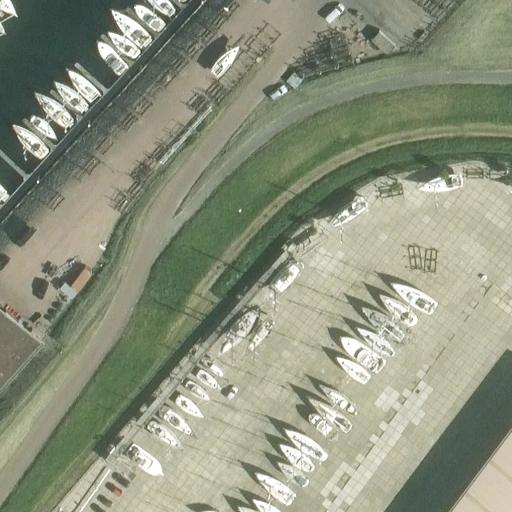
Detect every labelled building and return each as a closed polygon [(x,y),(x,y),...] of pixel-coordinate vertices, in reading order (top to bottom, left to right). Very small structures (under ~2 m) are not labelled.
[(466,248),(458,230),(412,249),(420,267),(466,248)] [(435,290),(439,296),(485,263),(473,246),(416,288),(423,298),(435,290)] [(54,300),(46,310),(59,320),(67,310),(54,300)] [(0,316),(0,381),(1,382),(39,341),(6,310),(0,316)] [(192,444),(236,461),(241,447),(251,451),(267,409),(241,399),(237,409),(230,407),(224,422),(225,422),(220,435),(199,427),(192,444)] [(511,511),(511,419),(442,511),(511,511)] [(124,509),(127,511),(182,511),(149,485),(139,498),(135,495),(124,509)]
